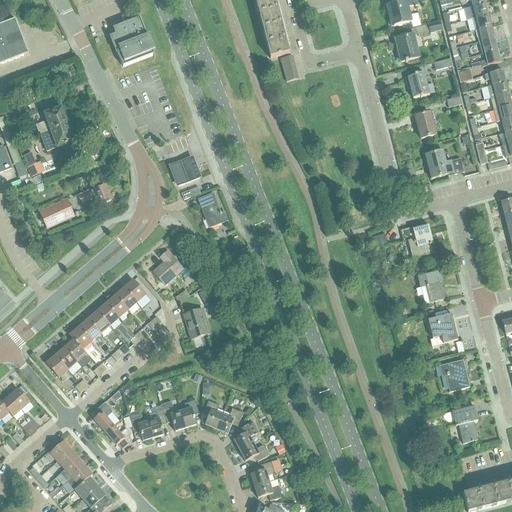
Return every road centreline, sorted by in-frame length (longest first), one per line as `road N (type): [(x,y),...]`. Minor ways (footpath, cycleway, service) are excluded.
road 1 (secondary): [(159,0),(356,511)]
road 2 (secondary): [(379,511),(182,0)]
road 3 (residential): [(12,353),(142,239),(157,214),(157,181),(141,161)]
road 4 (residential): [(141,161),(143,199),(133,230),(4,344)]
road 5 (residential): [(453,199),(406,211),(396,203),(357,51)]
road 6 (residential): [(242,511),(216,442),(202,434),(107,465)]
road 7 (residential): [(141,161),(60,0)]
road 8 (residential): [(66,417),(173,321)]
